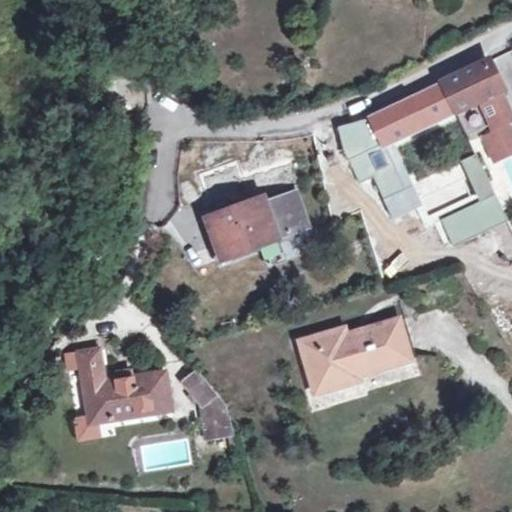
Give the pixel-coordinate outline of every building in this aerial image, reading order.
[(372,116),(385,146),(480,101),(491,126),(511,116),(511,112),(502,91),(504,90),(488,60),(443,82),(372,116)] [(511,132),(508,125),(484,136),(496,161),(511,153),(511,132)] [(368,176),(379,202),(403,191),(391,165),(368,176)] [(267,203),(265,196),(206,218),(221,257),(306,227),(294,194),(267,203)] [(340,339),(338,331),(302,343),(317,393),(359,380),(357,375),(410,360),(399,322),(347,337),(340,339)] [(344,329),(338,331),(340,339),(347,337),(344,329)] [(81,353),(83,368),(91,422),(171,410),(166,374),(106,382),(100,350),(81,353)] [(83,368),(81,353),(67,355),(70,370),(83,368)] [(201,405),(206,438),(233,433),(224,406),(197,371),(184,382),(201,405)]
